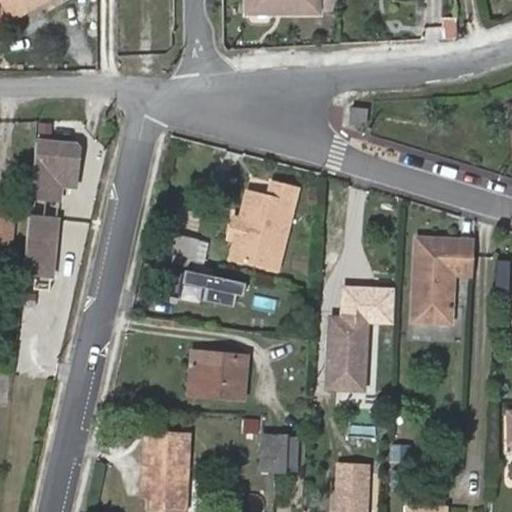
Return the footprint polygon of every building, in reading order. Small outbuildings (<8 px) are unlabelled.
[(1,0),(12,19),(45,0),(1,0)] [(286,4),(286,12),(321,11),(320,0),(245,0),(246,4),(286,4)] [(246,13),(286,12),(286,4),(246,4),(246,13)] [(367,125),(369,108),(352,106),(351,123),(367,125)] [(78,149),(36,145),(30,199),(44,200),(42,220),(28,218),(23,273),(51,276),(60,188),(75,189),(78,149)] [(231,255),(277,268),(298,186),(272,179),(268,194),(261,192),(254,220),(233,215),(228,235),(234,243),(231,255)] [(233,215),(254,220),(261,192),(240,187),(233,215)] [(16,210),(1,209),(0,215),(0,242),(13,244),(16,210)] [(170,238),(164,264),(190,270),(196,243),(170,238)] [(442,322),(445,239),(416,238),(412,321),(442,322)] [(453,274),(469,275),(470,240),(445,239),(442,322),(450,322),(453,274)] [(496,286),(509,287),(510,261),(497,260),(496,286)] [(236,305),(242,278),(201,269),(194,296),(236,305)] [(340,318),(332,317),(328,388),(344,390),(343,404),(363,405),(367,325),(393,326),(395,288),(342,285),(340,318)] [(243,398),(247,356),(195,352),(191,393),(243,398)] [(187,432),(146,429),(144,466),(151,467),(149,498),(148,509),(183,511),(187,432)] [(298,438),(263,437),(263,469),(297,470),(298,438)] [(411,446),(392,445),(391,463),(411,464),(411,446)] [(365,511),(367,466),(339,464),(336,511),(365,511)] [(142,498),(149,498),(151,467),(144,466),(142,498)]
